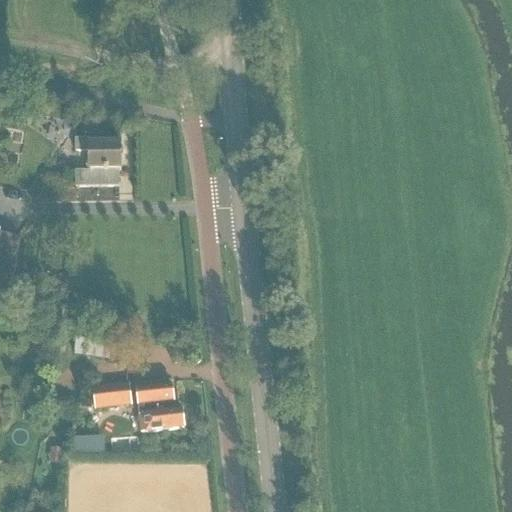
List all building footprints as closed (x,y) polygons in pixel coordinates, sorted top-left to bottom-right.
[(89,146),(89,141),(74,141),(74,153),(88,153),(89,173),(75,173),(75,189),(118,189),(118,173),(120,173),(120,146),(89,146)] [(0,297),(9,299),(19,240),(0,237),(0,297)] [(115,363),(117,345),(75,339),(72,356),(115,363)] [(127,387),(93,391),(95,410),(130,406),(127,387)] [(136,392),(140,425),(141,435),(183,430),(181,412),(174,413),(171,388),(136,392)] [(60,457),(50,456),(49,464),(59,465),(60,457)]
